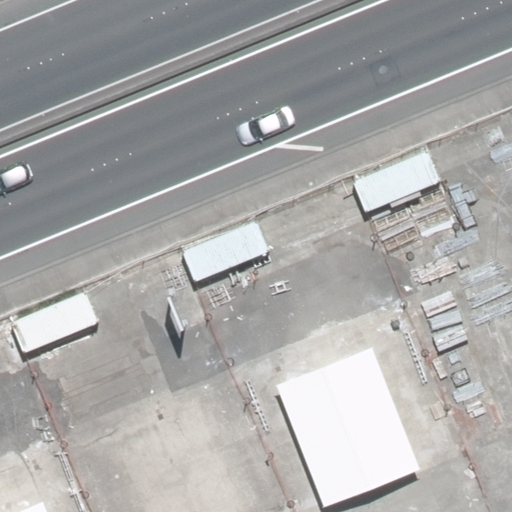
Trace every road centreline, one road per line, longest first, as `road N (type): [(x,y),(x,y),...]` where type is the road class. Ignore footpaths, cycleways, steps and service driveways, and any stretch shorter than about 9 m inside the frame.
road 1 (trunk): [(511,19),(0,220)]
road 2 (trunk): [(0,80),(197,0)]
